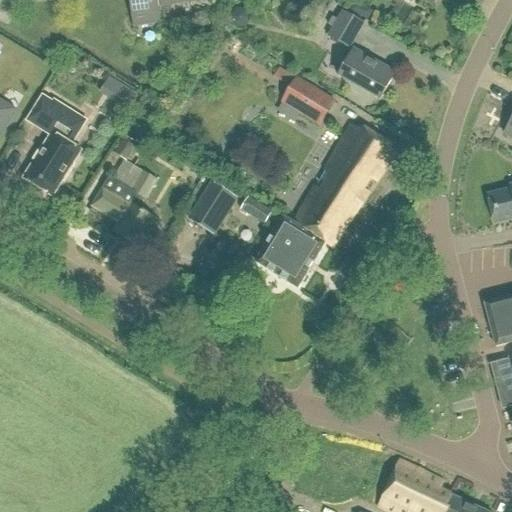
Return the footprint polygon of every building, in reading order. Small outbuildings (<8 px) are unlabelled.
[(155,0),(127,0),(132,28),(159,25),(157,9),(155,0)] [(155,0),(157,9),(183,6),(182,0),(155,0)] [(350,11),(359,16),(363,8),(355,3),(350,11)] [(342,12),(337,20),(333,18),(328,26),(333,28),(328,37),(350,50),(364,24),(342,12)] [(339,78),(380,101),(395,74),(355,51),(339,78)] [(297,79),(282,104),(320,127),(335,103),(297,79)] [(137,96),(125,88),(115,103),(127,111),(137,96)] [(70,165),(79,151),(68,145),(83,121),(54,103),(52,106),(42,100),(29,122),(53,137),(26,180),(51,196),(61,180),(64,181),(72,169),(73,167),(70,165)] [(351,127),(292,224),(331,248),(368,195),(363,189),(370,179),(377,181),(395,155),(351,127)] [(124,136),(113,153),(126,162),(137,145),(124,136)] [(123,162),(111,181),(130,192),(142,173),(123,162)] [(146,252),(156,236),(147,230),(153,221),(134,209),(140,198),(144,201),(155,181),(142,173),(130,192),(111,181),(108,179),(92,207),(93,208),(89,214),(95,218),(98,212),(118,224),(112,233),(127,242),(126,245),(131,248),(136,247),(146,252)] [(211,184),(188,220),(213,236),(236,199),(211,184)] [(511,186),(509,187),(510,190),(488,196),(495,224),(511,219),(511,186)] [(241,211),(265,225),(272,212),(248,198),(241,211)] [(331,248),(292,224),(282,218),(254,263),(297,290),(324,246),(331,250),(331,248)] [(496,347),(511,342),(511,296),(484,304),(496,347)] [(448,511),(455,498),(439,491),(443,482),(400,462),(379,507),(391,511),(448,511)] [(484,511),(455,498),(448,511),(484,511)]
